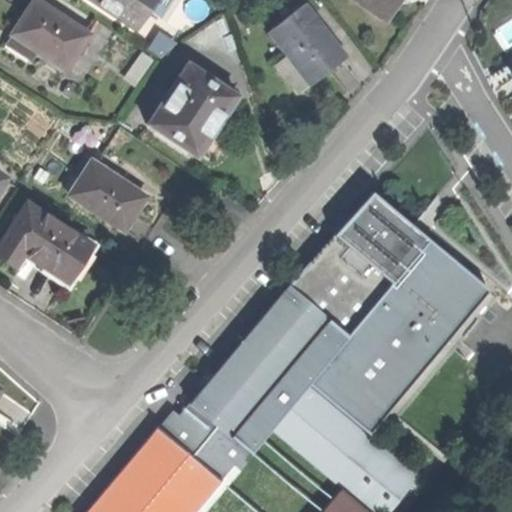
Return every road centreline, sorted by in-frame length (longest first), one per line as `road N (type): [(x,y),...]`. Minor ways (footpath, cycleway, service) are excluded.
road 1 (residential): [(429,39),(108,408)]
road 2 (residential): [(511,159),(429,39)]
road 3 (residential): [(108,408),(16,511)]
road 4 (residential): [(108,408),(0,323)]
